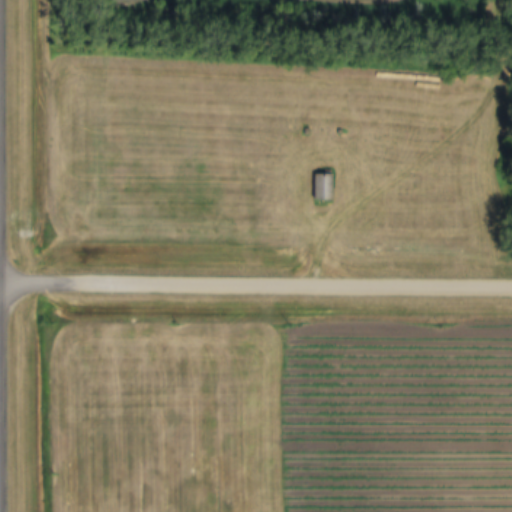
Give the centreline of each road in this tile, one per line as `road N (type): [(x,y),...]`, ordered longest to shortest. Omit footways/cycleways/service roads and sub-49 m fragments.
road 1 (primary): [(4,511),(3,0)]
road 2 (residential): [(511,286),(0,286)]
